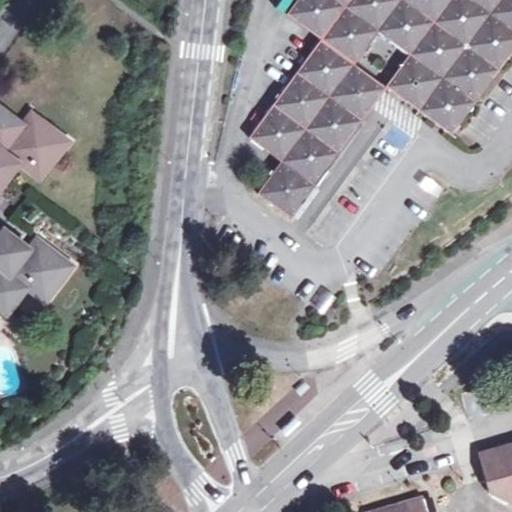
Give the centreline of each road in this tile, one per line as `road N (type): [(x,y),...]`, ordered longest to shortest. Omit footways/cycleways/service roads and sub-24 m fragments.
road 1 (tertiary): [(510,272),(340,350),(201,363)]
road 2 (primary): [(278,486),(510,272)]
road 3 (residential): [(278,486),(511,420)]
road 4 (unclassified): [(185,188),(160,335),(161,379)]
road 5 (tertiary): [(161,379),(42,461),(0,480)]
road 6 (unclassified): [(185,188),(208,0)]
road 7 (unclassified): [(201,363),(185,188)]
road 8 (tertiary): [(258,502),(201,363)]
road 9 (tertiary): [(161,379),(169,445),(207,511)]
